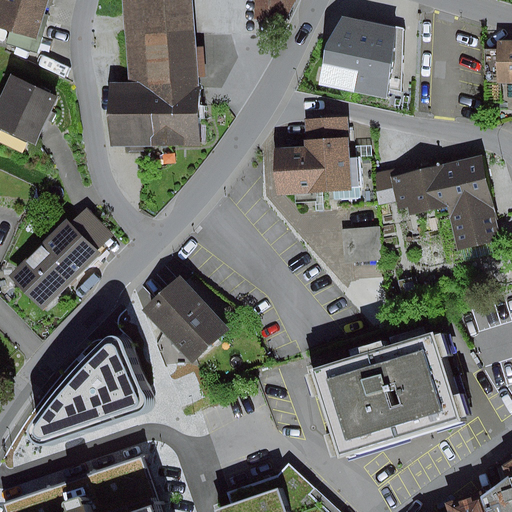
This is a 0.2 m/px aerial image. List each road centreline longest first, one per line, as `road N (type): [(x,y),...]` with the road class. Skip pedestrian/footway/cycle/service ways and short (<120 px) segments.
road 1 (residential): [(153,244),(104,183),(85,69),(95,0)]
road 2 (residential): [(269,96),(511,150)]
road 3 (residential): [(0,426),(46,360),(153,244)]
road 4 (residential): [(153,244),(199,196),(269,96)]
road 5 (residential): [(511,435),(409,511)]
